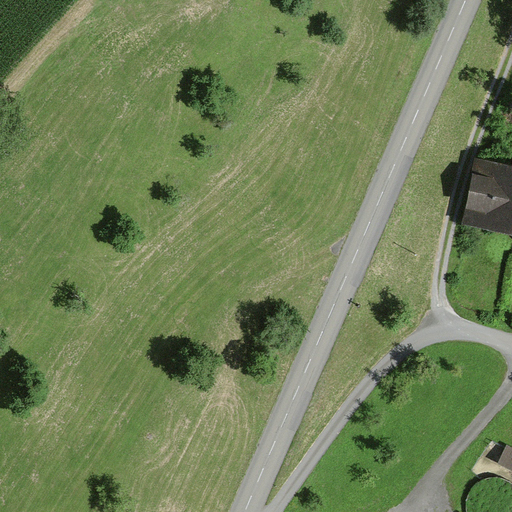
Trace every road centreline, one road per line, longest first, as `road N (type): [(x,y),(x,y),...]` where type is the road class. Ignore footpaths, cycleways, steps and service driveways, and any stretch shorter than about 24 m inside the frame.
road 1 (tertiary): [(244,511),(464,0)]
road 2 (residential): [(442,326),(437,293),(445,242),(511,45)]
road 3 (unclassified): [(442,326),(411,338),(361,385),(270,511)]
road 4 (unknown): [(416,511),(511,386)]
